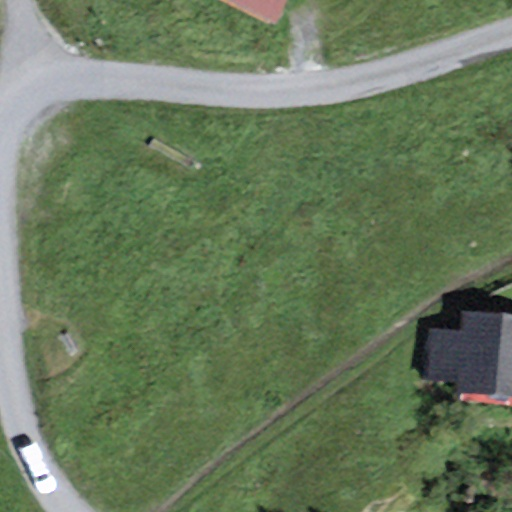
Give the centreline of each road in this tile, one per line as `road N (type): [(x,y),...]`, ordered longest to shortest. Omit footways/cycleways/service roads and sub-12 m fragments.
road 1 (unclassified): [(511,32),(316,88),(244,93),(96,79),(42,88),(0,129)]
road 2 (unclassified): [(0,284),(9,395),(35,462),(71,511)]
